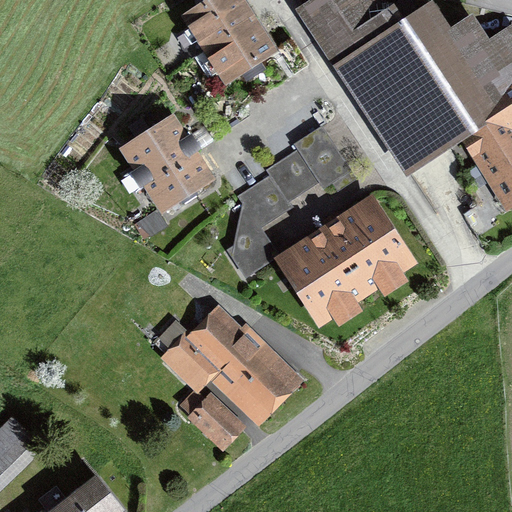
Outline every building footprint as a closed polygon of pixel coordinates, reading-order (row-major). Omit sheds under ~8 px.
[(213,0),(187,17),(207,49),(251,20),(238,0),(213,0)] [(511,130),(488,94),(511,78),(511,31),(510,29),(485,45),(468,19),(442,36),(426,12),(419,17),(408,1),(406,1),(393,9),(392,8),(377,17),(365,0),(318,0),(304,10),(408,169),(460,135),(466,144),(472,140),(510,199),(511,197),(511,130)] [(289,78),(251,20),(207,49),(228,80),(245,107),(289,78)] [(511,78),(488,94),(511,130),(511,78)] [(245,107),(228,80),(190,104),(211,137),(249,113),(245,107)] [(194,189),(209,179),(192,154),(199,149),(191,136),(184,141),(171,120),(126,149),(140,170),(132,175),(139,186),(147,181),(164,208),(179,198),(182,204),(197,194),(194,189)] [(349,171),(321,127),(295,144),(299,149),(267,170),(270,176),(238,196),(262,233),(231,253),(246,277),(277,256),(259,228),(291,207),(288,201),(319,181),(323,187),(349,171)] [(321,319),(409,262),(371,203),(282,261),(321,319)] [(258,415),(293,378),(244,332),(240,337),(218,315),(195,339),(175,320),(153,342),(198,385),(212,371),(258,415)] [(182,405),(223,444),(239,427),(210,399),(207,403),(195,392),(182,405)] [(0,436),(0,485),(40,447),(15,422),(0,436)] [(49,511),(48,511),(46,511),(115,511),(119,509),(96,479),(54,511),(49,511)]
